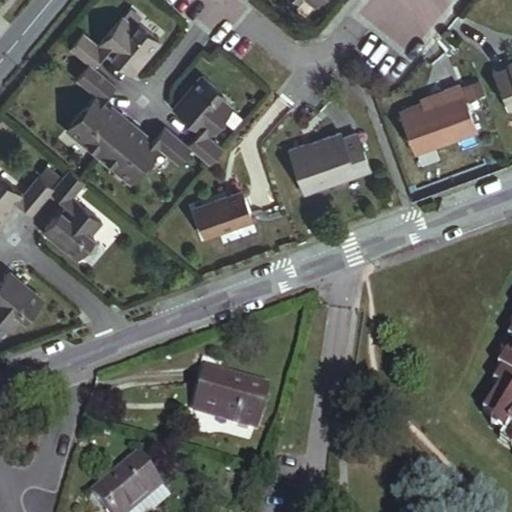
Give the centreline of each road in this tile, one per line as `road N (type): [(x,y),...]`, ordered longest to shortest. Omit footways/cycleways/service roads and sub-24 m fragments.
road 1 (residential): [(0,390),(511,192)]
road 2 (residential): [(372,0),(314,70),(227,0)]
